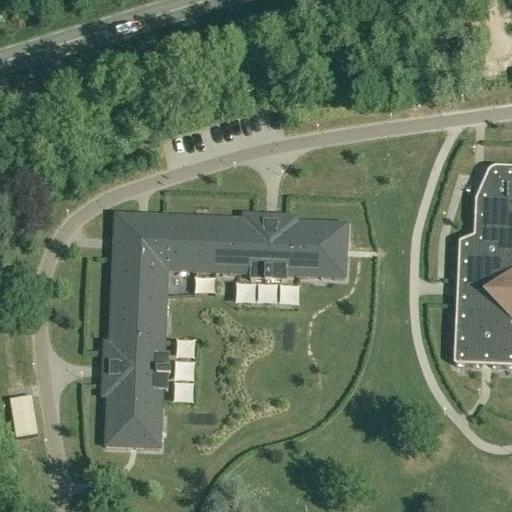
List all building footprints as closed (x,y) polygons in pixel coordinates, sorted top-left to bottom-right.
[(297,181),(296,156),(267,157),(268,182),(297,181)] [(308,158),(309,191),(320,191),(319,178),(335,177),(334,157),(308,158)] [(511,169),(498,169),(497,169),(496,169),(494,169),(493,170),(492,170),(491,171),(490,171),(489,172),(489,173),(488,174),(487,175),(487,176),(485,180),(483,184),(481,188),(483,189),(485,189),(487,190),(486,193),(485,196),(483,199),(481,198),(479,197),(477,196),(477,198),(476,200),(475,202),(475,203),(475,204),(474,215),(474,226),(473,237),(473,240),(473,243),(473,246),(468,246),(463,246),(458,246),(457,269),(456,293),(455,316),(455,332),(454,348),(453,364),(454,365),(454,366),(454,367),(455,367),(456,367),(457,367),(457,368),(476,368),(495,369),(511,369),(511,169)] [(253,220),(253,224),(242,224),(242,222),(241,222),(241,224),(230,224),(230,222),(229,222),(208,221),(207,221),(206,223),(196,222),(196,220),(195,220),(195,222),(184,222),(183,220),(182,220),(159,219),(158,237),(146,236),(145,241),(137,240),(136,261),(113,261),(112,284),(112,285),(113,285),(114,286),(113,297),(112,297),(112,298),(113,298),(113,309),(112,309),(111,309),(111,310),(110,331),(111,332),(112,333),(112,339),(111,343),(110,343),(110,344),(111,344),(111,349),(111,355),(107,354),(107,355),(106,355),(106,356),(105,367),(106,367),(106,368),(107,368),(111,368),(111,377),(106,377),(105,377),(105,378),(105,389),(105,390),(106,390),(109,391),(109,397),(109,401),(107,401),(107,402),(109,402),(108,413),(107,413),(107,414),(107,415),(106,424),(106,435),(106,436),(108,437),(107,447),(105,447),(105,449),(159,452),(160,452),(160,451),(160,450),(161,440),(161,439),(160,439),(159,438),(160,428),(161,428),(161,426),(160,426),(160,416),(161,415),(162,414),(163,393),(167,393),(168,384),(169,384),(170,377),(171,377),(172,373),(170,373),(170,366),(168,366),(169,357),(164,357),(165,336),(165,335),(164,334),(163,334),(164,323),(165,323),(165,322),(164,322),(164,318),(164,311),(165,311),(166,310),(166,309),(166,308),(166,299),(165,299),(166,294),(165,294),(165,288),(166,287),(167,287),(167,286),(167,274),(171,274),(180,274),(181,274),(182,273),(189,273),(189,275),(191,275),(193,275),(194,275),(194,274),(195,273),(202,274),(201,275),(203,275),(204,275),(205,274),(207,274),(207,275),(217,276),(217,274),(221,274),(226,275),(228,275),(228,276),(229,276),(241,277),(241,275),(250,276),(250,282),(267,283),(267,284),(271,285),(271,283),(286,284),(286,277),(296,278),(296,279),(297,279),(298,279),(306,280),(307,280),(308,280),(308,279),(309,278),(312,278),(316,278),(318,278),(320,279),(320,280),(321,280),(321,279),(325,279),(331,279),(332,279),(332,280),(333,280),(333,281),(334,281),(335,281),(341,281),(344,281),(345,281),(345,280),(347,227),(345,226),(345,228),(335,228),(334,227),(334,226),(333,226),(313,225),(312,225),(311,226),(311,227),(300,226),(300,225),(299,225),(299,226),(288,226),(289,222),(289,221),(288,221),(287,221),(276,220),(275,220),(275,221),(275,222),(275,226),(266,226),(266,221),(266,220),(265,220),(254,219),(254,220),(253,220)] [(355,301),(356,327),(387,326),(386,304),(366,304),(366,301),(355,301)] [(249,332),(273,333),(274,309),(250,308),(249,332)]
